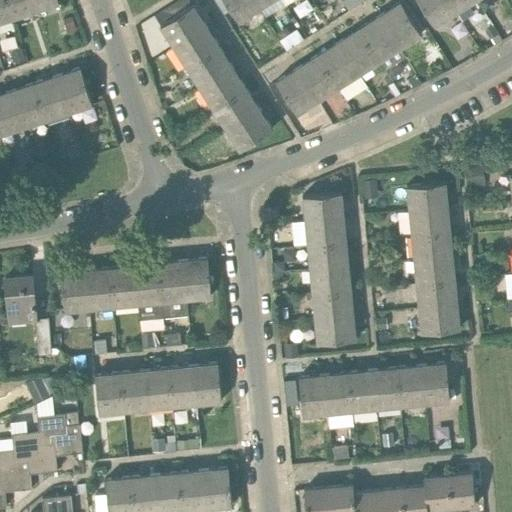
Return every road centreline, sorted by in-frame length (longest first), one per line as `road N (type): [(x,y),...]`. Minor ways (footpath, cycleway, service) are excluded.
road 1 (residential): [(269,511),(237,177)]
road 2 (residential): [(237,177),(369,128),(511,55)]
road 3 (residential): [(163,200),(98,0)]
road 4 (residential): [(0,233),(163,200)]
